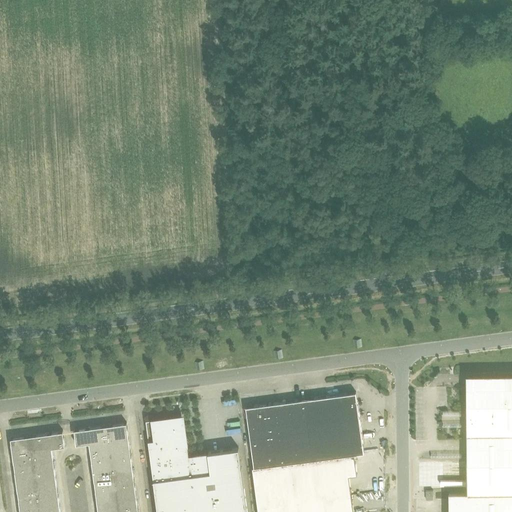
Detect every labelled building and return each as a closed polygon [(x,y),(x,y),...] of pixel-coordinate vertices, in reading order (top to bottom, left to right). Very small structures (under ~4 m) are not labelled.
[(361,339),(353,340),(354,348),(362,347),(361,339)] [(282,350),(274,351),(275,359),(283,358),(282,350)] [(195,362),(196,370),(205,369),(204,361),(195,362)] [(449,511),(511,511),(511,373),(467,374),(467,415),(468,491),(449,491),(449,511)] [(313,428),(360,421),(356,391),(309,397),(313,428)] [(284,463),(317,458),(313,428),(309,397),(276,402),(284,463)] [(284,463),(276,402),(246,406),(254,466),(254,467),(274,464),(284,463)] [(158,511),(203,511),(195,453),(189,454),(188,444),(188,443),(184,414),(174,415),(174,416),(146,420),(158,511)] [(364,451),(360,421),(313,428),(317,458),(354,453),(364,451)] [(109,439),(129,437),(128,426),(127,426),(127,422),(107,424),(109,439)] [(109,439),(107,424),(75,429),(75,433),(76,444),(89,442),(109,439)] [(32,450),(52,447),(65,445),(64,435),(63,430),(30,435),(32,450)] [(13,452),(32,450),(30,435),(11,437),(12,442),(11,442),(13,452)] [(111,453),(131,451),(129,437),(109,439),(111,453)] [(109,439),(89,442),(91,456),(111,453),(109,439)] [(34,463),(54,461),(52,447),(32,450),(34,463)] [(208,451),(195,453),(203,511),(247,511),(239,447),(208,451)] [(32,450),(13,452),(14,466),(34,463),(32,450)] [(131,451),(111,453),(113,467),(133,465),(131,451)] [(111,453),(91,456),(93,470),(113,467),(111,453)] [(317,458),(284,463),(274,464),(254,467),(254,466),(253,466),(258,506),(351,494),(349,475),(357,473),(354,453),(317,458)] [(36,478),(56,475),(54,461),(34,463),(36,478)] [(34,463),(14,466),(16,480),(36,478),(34,463)] [(135,479),(133,465),(113,467),(115,482),(135,479)] [(113,467),(93,470),(95,484),(115,482),(113,467)] [(58,489),(56,475),(36,478),(38,492),(58,489)] [(38,492),(36,478),(16,480),(18,495),(38,492)] [(117,496),(137,493),(135,479),(115,482),(117,496)] [(115,482),(95,484),(97,499),(117,496),(115,482)] [(40,506),(60,504),(58,489),(38,492),(40,506)] [(40,506),(38,492),(18,495),(20,509),(40,506)] [(119,510),(139,508),(137,493),(117,496),(119,510)] [(258,511),(353,511),(351,494),(258,506),(258,511)] [(106,511),(119,510),(117,496),(97,499),(98,511),(106,511)]
